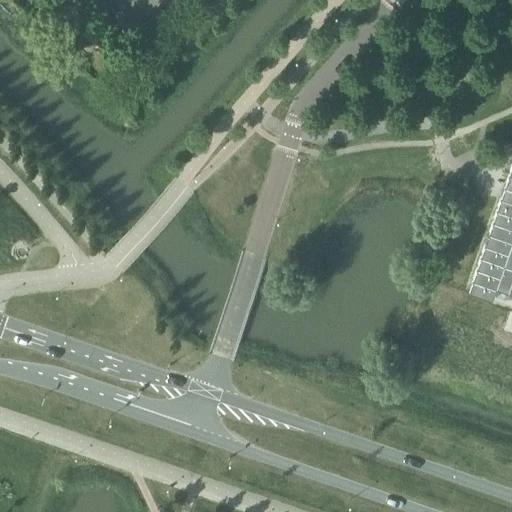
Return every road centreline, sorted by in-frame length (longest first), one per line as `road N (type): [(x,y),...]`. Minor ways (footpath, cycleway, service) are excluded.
road 1 (unclassified): [(394,0),(302,103),(207,393)]
road 2 (secondary): [(511,496),(207,393)]
road 3 (secondary): [(192,432),(417,511)]
road 4 (secondary): [(207,393),(0,326)]
road 5 (secondary): [(0,369),(192,432)]
